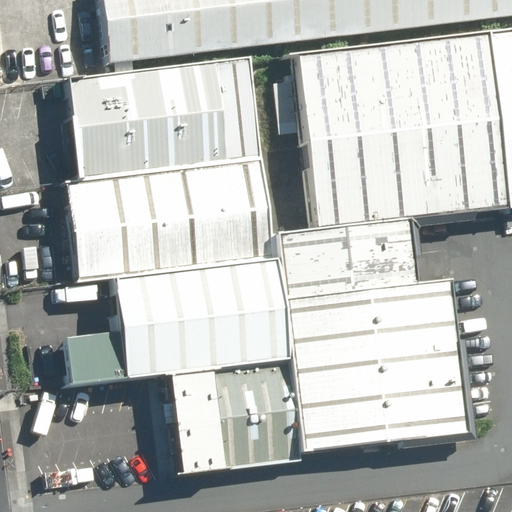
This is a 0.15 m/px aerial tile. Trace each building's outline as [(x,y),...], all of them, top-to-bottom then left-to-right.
[(511,0),(97,0),(107,65),(511,18),(511,0)] [(511,38),(293,65),(314,235),(402,223),(511,209),(511,38)] [(71,182),(264,157),(251,56),(58,81),(71,182)] [(74,290),(278,263),(275,240),(264,159),(60,186),(74,290)] [(314,235),(275,240),(303,454),(463,433),(443,285),(411,289),(402,223),(314,235)] [(119,389),(292,367),(278,263),(106,286),(119,389)] [(163,478),(292,461),(280,374),(152,391),(163,478)]
